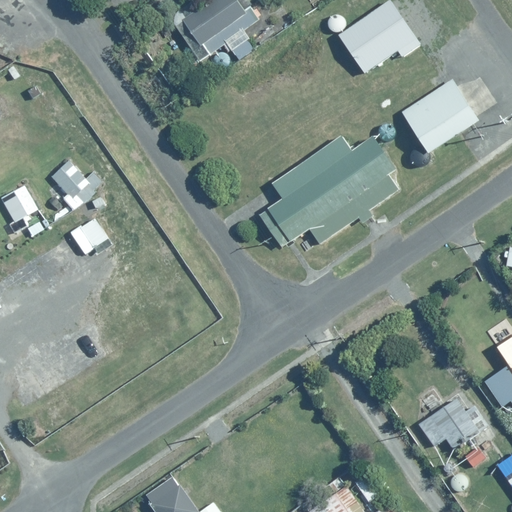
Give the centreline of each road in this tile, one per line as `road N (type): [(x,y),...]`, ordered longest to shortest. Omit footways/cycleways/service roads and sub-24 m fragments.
road 1 (residential): [(53,0),(285,336)]
road 2 (residential): [(35,504),(285,336)]
road 3 (residential): [(285,336),(511,180)]
